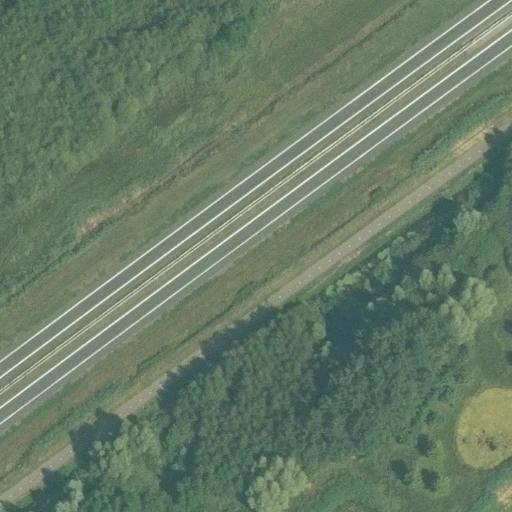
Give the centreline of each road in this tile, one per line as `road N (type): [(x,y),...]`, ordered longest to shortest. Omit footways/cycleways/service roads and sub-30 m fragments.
road 1 (trunk): [(0,417),(511,41)]
road 2 (trunk): [(506,0),(0,372)]
